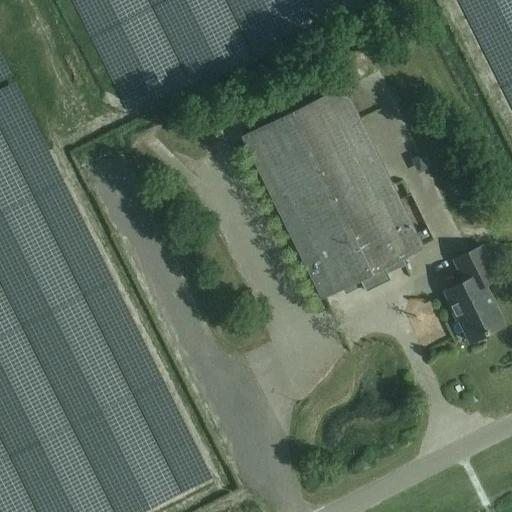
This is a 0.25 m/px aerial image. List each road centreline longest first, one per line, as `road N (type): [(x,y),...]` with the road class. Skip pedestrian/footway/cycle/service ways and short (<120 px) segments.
road 1 (unknown): [(238,398),(209,347),(187,337),(0,417)]
road 2 (unknown): [(163,153),(225,199),(310,352)]
road 3 (unclassified): [(337,511),(511,424)]
road 4 (unknown): [(278,468),(238,398),(310,352)]
